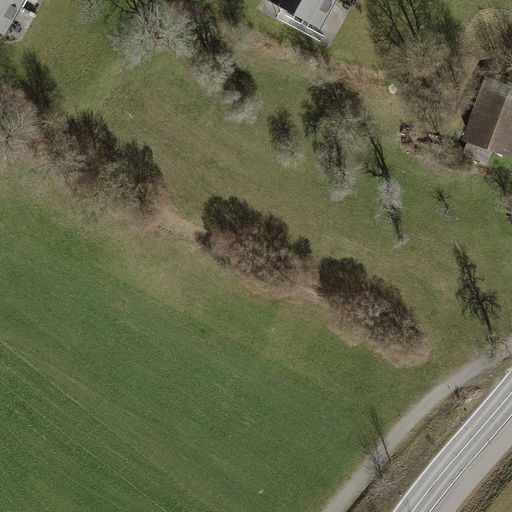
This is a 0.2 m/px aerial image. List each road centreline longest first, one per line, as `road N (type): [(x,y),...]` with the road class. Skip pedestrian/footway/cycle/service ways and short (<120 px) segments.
road 1 (unclassified): [(333,511),(451,385),(476,369),(511,385)]
road 2 (secondary): [(511,392),(412,511)]
